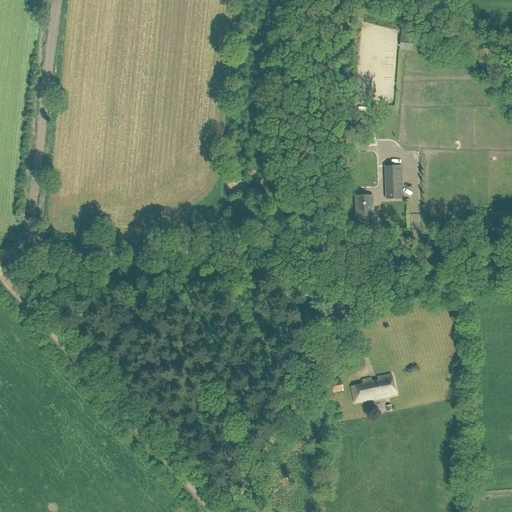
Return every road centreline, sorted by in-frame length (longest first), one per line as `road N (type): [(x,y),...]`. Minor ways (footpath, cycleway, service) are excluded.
road 1 (unclassified): [(0,253),(511,243)]
road 2 (track): [(0,273),(215,511)]
road 3 (track): [(386,245),(228,511)]
road 4 (track): [(52,0),(29,252)]
